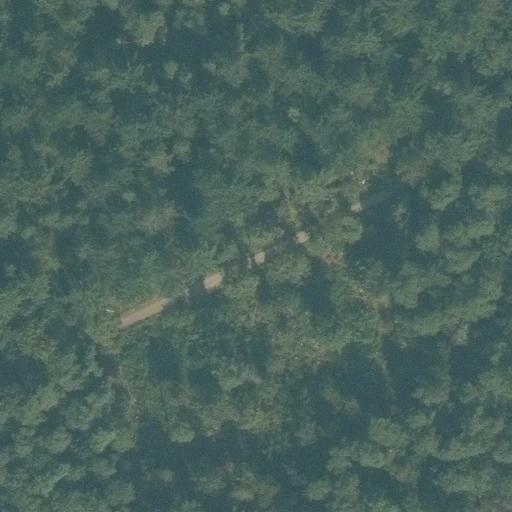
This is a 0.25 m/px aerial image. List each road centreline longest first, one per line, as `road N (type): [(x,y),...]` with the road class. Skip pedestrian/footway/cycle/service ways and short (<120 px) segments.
road 1 (track): [(0,386),(436,171)]
road 2 (track): [(254,0),(383,107),(436,171)]
